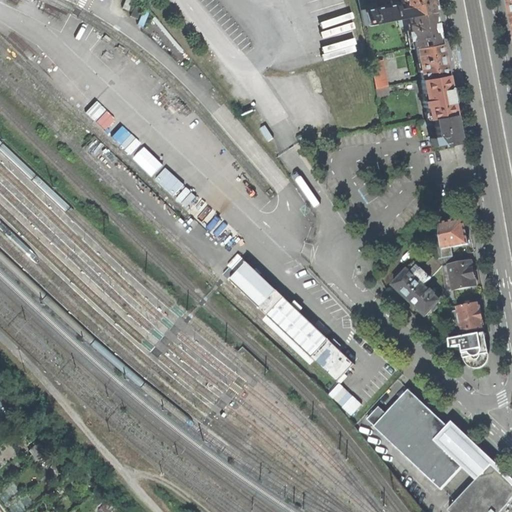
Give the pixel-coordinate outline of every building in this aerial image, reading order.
[(124,0),(122,8),(128,10),(131,0),(124,0)] [(431,0),(400,0),(401,3),(376,8),(374,0),(358,0),(363,26),(410,17),(410,16),(434,11),(431,0)] [(137,19),(142,6),(135,3),(130,16),(137,19)] [(437,26),(434,11),(410,16),(410,17),(411,24),(408,24),(409,31),(406,31),(408,42),(411,42),(412,49),(416,48),(440,44),(437,26)] [(443,57),(440,44),(416,48),(422,80),(446,75),(443,57)] [(449,92),(446,75),(422,80),(420,81),(424,101),(423,101),(424,108),(426,108),(428,120),(433,119),(453,115),(449,92)] [(377,97),(389,95),(388,87),(375,90),(377,97)] [(456,128),(453,115),(433,119),(437,137),(431,139),(432,146),(440,144),(441,146),(459,143),(456,128)] [(460,220),(440,224),(441,239),(442,247),(437,247),(438,259),(443,258),(455,255),(464,254),(463,249),(452,251),(451,247),(468,244),(466,232),(464,223),(460,220)] [(457,263),(455,255),(443,258),(444,266),(449,265),(454,289),(454,290),(476,285),(474,272),(472,260),(457,263)] [(230,280),(259,308),(276,291),(247,262),(230,280)] [(401,293),(410,301),(424,286),(431,278),(415,262),(393,286),(401,293)] [(446,292),(454,289),(449,265),(444,266),(446,292)] [(426,316),(441,301),(435,296),(436,294),(432,290),(430,291),(424,286),(410,301),(417,308),(426,316)] [(354,365),(355,365),(320,331),(276,290),(276,291),(259,308),(337,382),(338,382),(336,379),(342,372),(351,363),(354,365)] [(480,303),(458,307),(458,311),(453,312),(457,333),(484,328),(481,312),(480,303)] [(485,333),(450,340),(451,349),(462,346),(465,359),(466,363),(468,365),(470,367),(473,368),(476,369),(480,368),(483,367),(486,365),(488,362),(490,359),(490,355),(488,347),(485,333)] [(346,376),(342,372),(336,379),(338,382),(340,383),(346,376)] [(465,466),(479,451),(466,438),(452,425),(449,428),(409,390),(388,412),(381,405),(367,420),(375,427),(374,427),(441,491),(465,466)] [(511,511),(511,481),(493,464),(449,510),(451,511),(511,511)]
